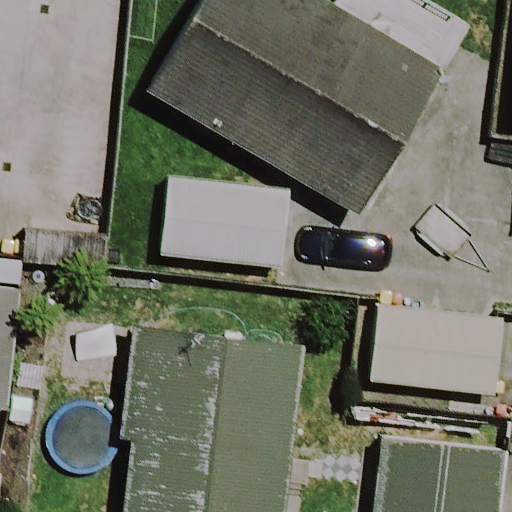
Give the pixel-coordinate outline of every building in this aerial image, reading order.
[(311,0),(198,0),(141,95),(352,221),(439,76),(311,0)] [(157,260),(279,272),(287,193),(165,181),(157,260)] [(21,295),(0,292),(0,416),(6,417),(21,295)] [(367,386),(491,399),(499,324),(375,311),(367,386)] [(120,511),(281,511),(301,353),(129,333),(116,444),(129,445),(120,511)] [(371,511),(495,511),(502,457),(380,443),(371,511)]
